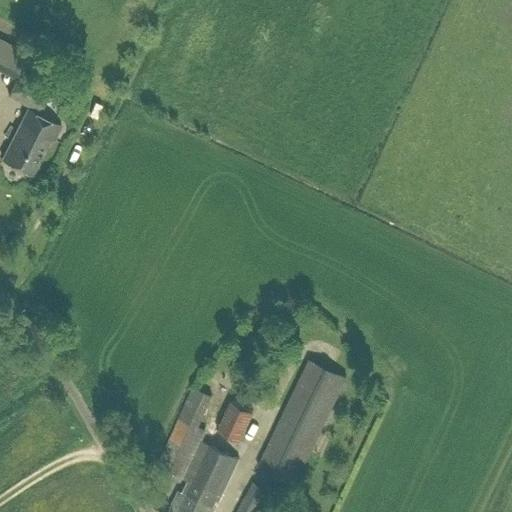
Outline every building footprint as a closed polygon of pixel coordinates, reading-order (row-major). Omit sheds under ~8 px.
[(48,86),(19,71),(7,93),(36,108),(48,86)] [(31,173),(50,136),(57,122),(27,106),(20,120),(1,157),(31,173)] [(294,484),(347,376),(307,357),(256,465),(294,484)] [(155,466),(176,476),(176,474),(187,479),(182,490),(178,488),(167,508),(174,511),(211,511),(238,456),(200,439),(205,428),(198,424),(212,394),(193,386),(155,466)] [(224,421),(240,431),(257,404),(240,394),(224,421)] [(256,511),(262,511),(274,491),(267,486),(266,488),(252,480),(234,511),(253,511),(254,510),(256,511)]
